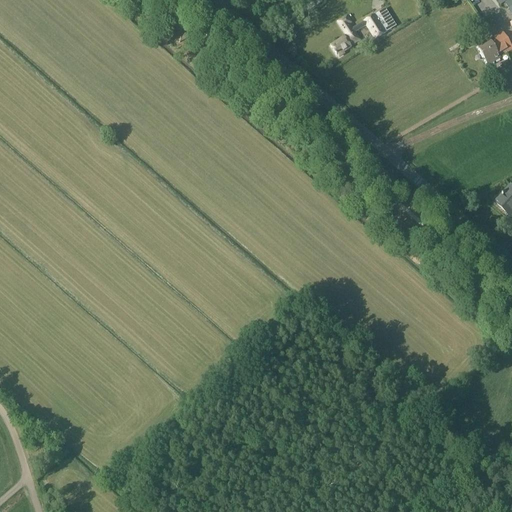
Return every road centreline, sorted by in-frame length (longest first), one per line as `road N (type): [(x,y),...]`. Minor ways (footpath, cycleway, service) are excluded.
road 1 (unknown): [(511,313),(153,0)]
road 2 (tertiary): [(511,267),(254,38)]
